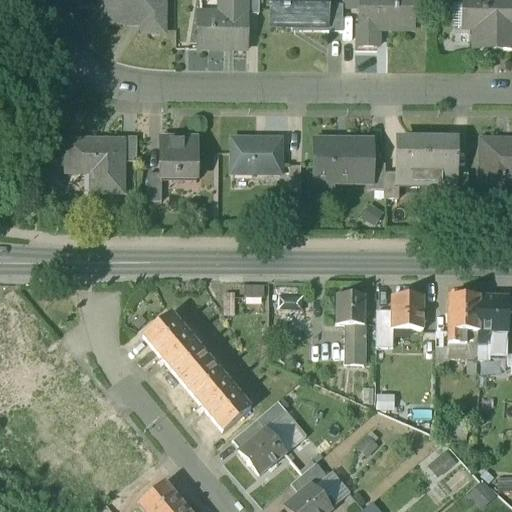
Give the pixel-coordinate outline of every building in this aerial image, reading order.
[(104,0),(78,0),(78,11),(105,10),(104,0)] [(162,0),(104,0),(105,10),(105,25),(144,25),(144,34),(162,34),(162,0)] [(245,0),(218,0),(218,16),(199,16),(199,52),(245,52),(245,17),(245,0)] [(258,0),(245,0),(245,17),(258,17),(258,0)] [(325,0),(269,0),(269,32),(326,32),(326,8),(325,0)] [(342,0),(342,8),(342,12),(359,12),(358,0),(342,0)] [(414,0),(358,0),(359,12),(359,50),(378,50),(378,31),(415,31),(414,0)] [(511,0),(490,0),(468,0),(462,0),(463,32),(472,32),(472,51),(511,51),(511,0)] [(342,8),(326,8),(326,32),(326,35),(342,35),(342,12),(342,8)] [(28,75),(20,81),(28,93),(36,87),(28,75)] [(136,140),(122,140),(122,143),(122,165),(136,165),(136,140)] [(196,142),(160,141),(160,177),(160,184),(161,185),(196,185),(196,142)] [(281,142),(231,142),(231,178),(281,178),(281,142)] [(372,143),(313,142),(313,188),(332,188),(332,182),(370,182),(371,182),(371,167),(372,143)] [(440,143),(412,142),(412,145),(396,145),(396,175),(396,191),(398,191),(453,192),(456,192),(456,176),(456,145),(440,145),(440,143)] [(65,175),(66,143),(45,143),(44,175),(65,175)] [(122,143),(66,143),(65,175),(90,176),(90,196),(122,197),(122,165),(122,143)] [(511,143),(480,143),(479,199),(503,199),(503,182),(511,182),(511,143)] [(384,167),(371,167),(371,182),(370,182),(369,192),(384,192),(384,175),(384,167)] [(299,169),(289,169),(289,191),(299,191),(299,169)] [(396,175),(384,175),(384,192),(384,202),(398,202),(398,191),(396,191),(396,175)] [(467,176),(456,176),(456,192),(453,192),(453,202),(467,202),(467,176)] [(160,177),(148,177),(147,205),(161,205),(161,185),(160,184),(160,177)] [(263,288),(243,288),(243,300),(262,300),(263,288)] [(234,318),(234,296),(223,296),(223,318),(234,318)] [(363,329),(364,298),(335,298),(335,328),(344,328),(363,329)] [(50,348),(10,299),(0,307),(0,340),(24,369),(50,348)] [(422,299),(390,299),(390,301),(390,321),(390,333),(422,333),(422,299)] [(477,300),(447,299),(447,347),(465,347),(465,335),(477,335),(477,300)] [(508,300),(477,300),(477,335),(477,348),(489,348),(489,335),(507,335),(508,335),(508,300)] [(390,301),(376,301),(375,321),(390,321),(390,301)] [(250,412),(170,317),(142,340),(222,435),(250,412)] [(363,329),(344,328),(343,351),(363,351),(363,329)] [(465,347),(447,347),(447,351),(448,363),(477,362),(477,348),(477,335),(465,335),(465,347)] [(507,335),(489,335),(489,348),(477,348),(477,362),(477,364),(489,364),(489,358),(507,358),(507,335)] [(363,351),(343,351),(343,367),(363,368),(363,351)] [(447,351),(435,351),(435,371),(448,371),(448,363),(447,351)] [(63,363),(34,387),(69,430),(98,407),(63,363)] [(277,405),(256,423),(231,444),(239,453),(264,432),(265,433),(285,416),(286,415),(277,405)] [(285,416),(265,433),(284,457),(305,440),(285,416)] [(110,422),(84,443),(124,492),(150,471),(110,422)] [(466,429),(444,425),(443,438),(465,443),(466,429)] [(265,433),(264,432),(239,453),(237,454),(258,479),(284,457),(265,433)] [(49,447),(33,459),(41,470),(57,457),(49,447)] [(452,489),(460,480),(452,474),(459,466),(443,452),(428,469),(452,489)] [(57,457),(41,470),(49,479),(65,466),(57,457)] [(315,467),(290,488),(298,498),(310,488),(313,491),(326,480),(315,467)] [(326,480),(313,491),(324,504),(329,500),(336,508),(349,497),(331,476),(326,480)] [(184,511),(163,486),(137,507),(141,511),(184,511)] [(298,498),(283,510),(285,511),(330,511),(331,511),(324,504),(313,491),(310,488),(298,498)] [(329,500),(324,504),(331,511),(336,508),(329,500)]
